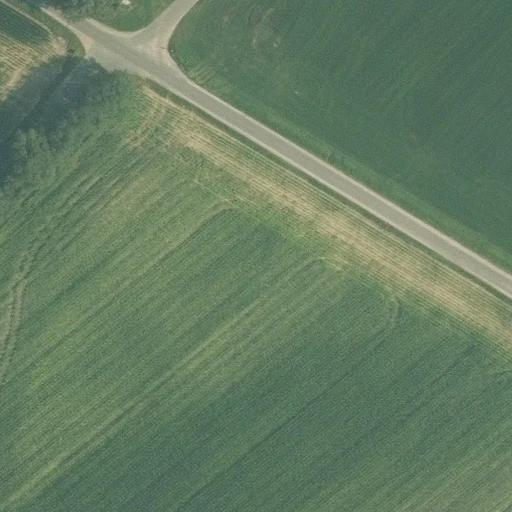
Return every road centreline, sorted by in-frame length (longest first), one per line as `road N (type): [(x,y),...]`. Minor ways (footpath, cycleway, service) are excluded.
road 1 (unclassified): [(511,287),(128,52)]
road 2 (track): [(128,52),(104,59),(0,163)]
